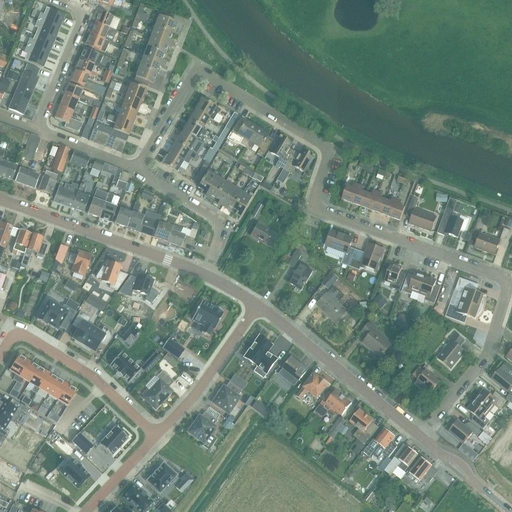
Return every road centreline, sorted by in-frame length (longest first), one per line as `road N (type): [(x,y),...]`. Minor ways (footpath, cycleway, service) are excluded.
road 1 (residential): [(135,171),(189,81),(204,73),(322,144),(315,201),(325,212),(504,280)]
road 2 (track): [(511,113),(444,86),(343,65),(262,0)]
road 3 (secondary): [(0,199),(204,274)]
road 4 (secondary): [(257,306),(419,435)]
road 5 (residential): [(0,354),(11,338),(27,337),(95,379),(154,437)]
road 6 (residential): [(504,280),(487,351),(419,435)]
road 7 (residential): [(154,437),(257,306)]
road 8 (residential): [(35,130),(81,19),(56,0)]
road 9 (residential): [(204,274),(216,222),(135,171)]
road 10 (residential): [(276,511),(154,437)]
road 11 (secondary): [(509,511),(419,435)]
